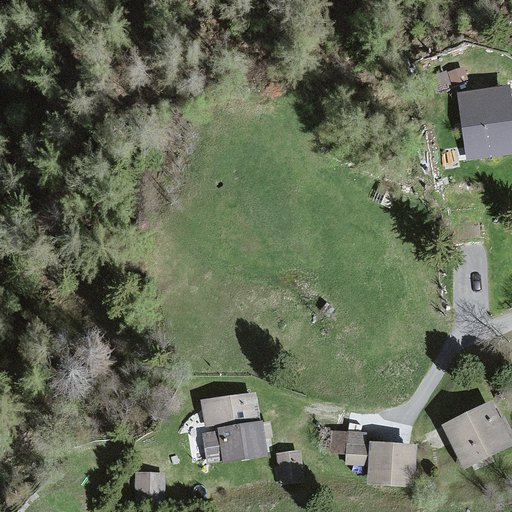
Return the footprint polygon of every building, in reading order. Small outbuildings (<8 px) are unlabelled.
[(511,91),(463,97),(470,162),(511,157),(511,91)] [(254,396),(199,405),(210,472),(266,463),(254,396)] [(511,442),(494,409),(447,434),(467,471),(511,446),(511,442)] [(369,440),(335,437),(333,456),(349,457),(349,467),(372,469),(371,486),(415,490),(419,454),(368,449),(369,440)] [(304,453),(278,457),(283,491),(309,487),(304,453)] [(168,479),(137,478),(136,505),(167,506),(168,479)]
